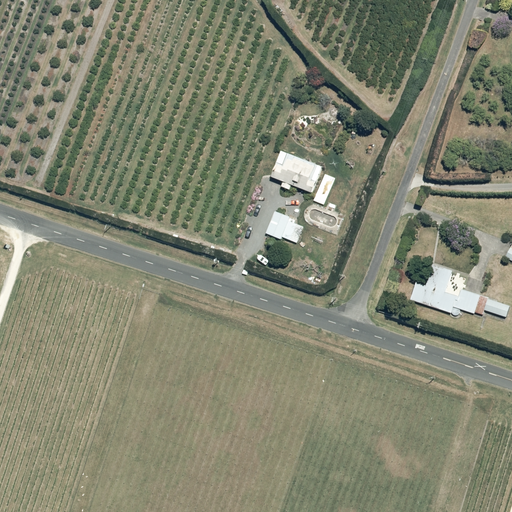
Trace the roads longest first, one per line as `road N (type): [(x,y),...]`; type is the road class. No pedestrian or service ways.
road 1 (residential): [(0,213),(352,328)]
road 2 (unclassified): [(472,0),(352,328)]
road 3 (residential): [(352,328),(511,380)]
